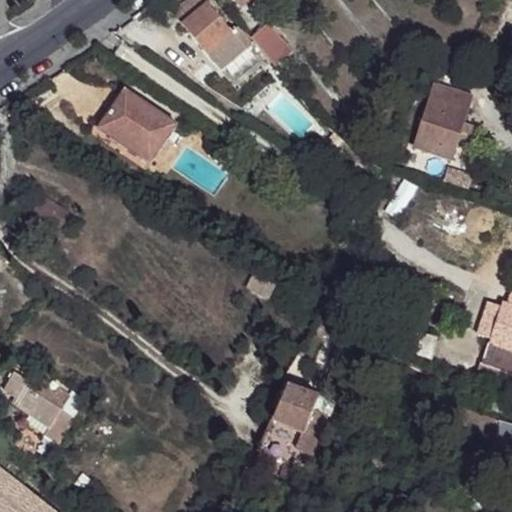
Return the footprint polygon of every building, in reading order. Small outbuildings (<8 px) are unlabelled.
[(185,0),(171,13),(221,71),(252,44),(238,27),(232,32),(204,0),(185,0)] [(251,38),(274,66),(292,51),(268,24),(251,38)] [(511,83),(496,79),(494,86),(511,90),(511,83)] [(415,149),(452,161),(473,97),(436,85),(415,149)] [(98,130),(150,165),(177,125),(125,90),(98,130)] [(266,107),(298,138),(313,123),(280,92),(266,107)] [(95,135),(147,170),(150,165),(98,130),(95,135)] [(50,232),(63,213),(44,201),(32,219),(50,232)] [(268,299),(275,285),(254,274),(247,288),(268,299)] [(476,375),(511,386),(511,307),(502,304),(501,308),(489,303),(478,335),(491,340),(483,363),(480,363),(476,375)] [(431,359),(436,339),(400,329),(394,349),(431,359)] [(43,436),(58,446),(74,419),(61,411),(70,397),(58,389),(54,395),(41,385),(39,388),(14,373),(4,391),(16,398),(11,405),(29,417),(48,428),(43,436)] [(288,386),(259,452),(260,453),(254,465),(272,472),(277,460),(284,463),(296,468),(304,472),(326,416),(313,412),(319,397),(288,386)] [(85,400),(73,392),(70,397),(61,411),(74,419),(85,400)] [(331,402),(319,397),(313,412),(326,416),(331,402)] [(426,405),(432,421),(437,422),(441,410),(426,405)] [(48,428),(29,417),(24,424),(43,436),(48,428)] [(450,429),(447,439),(471,446),(474,435),(450,429)] [(470,460),(462,486),(496,494),(504,469),(470,460)] [(10,461),(5,468),(20,479),(20,478),(28,486),(34,480),(10,461)] [(284,463),(279,475),(291,480),(296,468),(284,463)] [(0,511),(58,511),(0,466),(0,511)] [(511,492),(509,498),(511,498),(511,470),(508,470),(503,489),(511,492)] [(48,480),(42,475),(37,480),(44,485),(48,480)] [(493,511),(498,497),(475,490),(471,502),(483,506),(482,511),(485,511),(493,511)]
